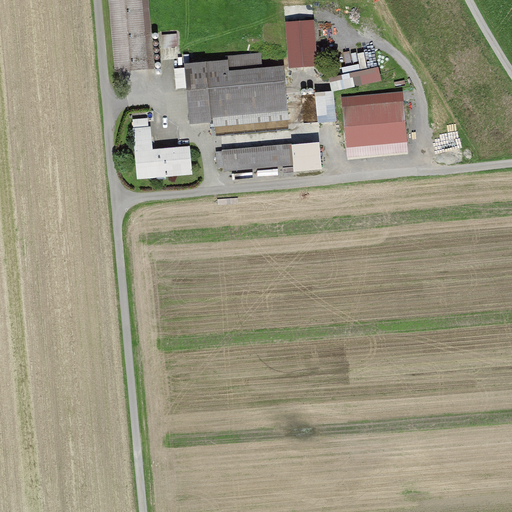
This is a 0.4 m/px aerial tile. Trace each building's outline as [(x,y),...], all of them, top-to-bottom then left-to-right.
[(110,0),(115,73),(156,70),(150,0),(110,0)] [(287,21),(289,68),(319,66),(316,19),(287,21)] [(165,34),(166,47),(180,46),(179,33),(165,34)] [(228,62),(185,65),(190,125),(212,123),(212,128),(289,120),(284,67),(229,72),(228,62)] [(330,77),(333,91),(383,81),(380,66),(330,77)] [(336,91),(317,92),(319,122),(337,121),(336,91)] [(343,109),(346,149),(407,144),(404,104),(343,109)] [(151,128),(132,129),(134,181),(192,175),(190,147),(153,150),(151,128)] [(293,145),(218,152),(221,173),(295,167),(293,145)]
